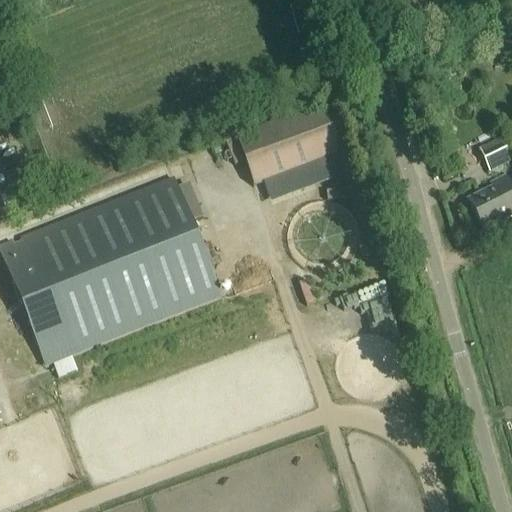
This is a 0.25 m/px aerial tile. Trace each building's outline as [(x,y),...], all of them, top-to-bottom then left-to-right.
[(432,28),(421,0),(398,0),(413,36),(432,28)] [(254,189),(273,182),(278,195),(348,169),(343,156),(326,110),(237,142),(254,189)] [(511,165),(511,156),(505,140),(479,152),(489,175),(511,165)] [(490,187),(492,190),(466,204),(482,235),(511,219),(511,190),(506,179),(490,187)] [(0,256),(45,370),(53,367),(59,381),(77,373),(72,359),(221,300),(174,181),(22,241),(23,245),(14,249),(12,245),(0,249),(0,256)]
